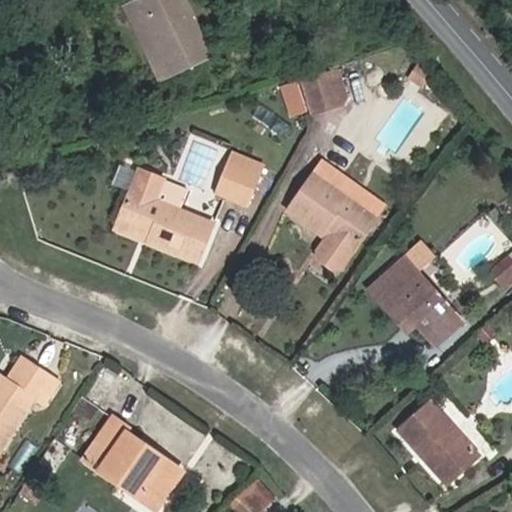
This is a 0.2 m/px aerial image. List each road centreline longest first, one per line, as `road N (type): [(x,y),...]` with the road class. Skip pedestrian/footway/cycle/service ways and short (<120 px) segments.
road 1 (residential): [(0,282),(156,351),(285,431),(358,511)]
road 2 (tertiary): [(419,0),(511,116)]
